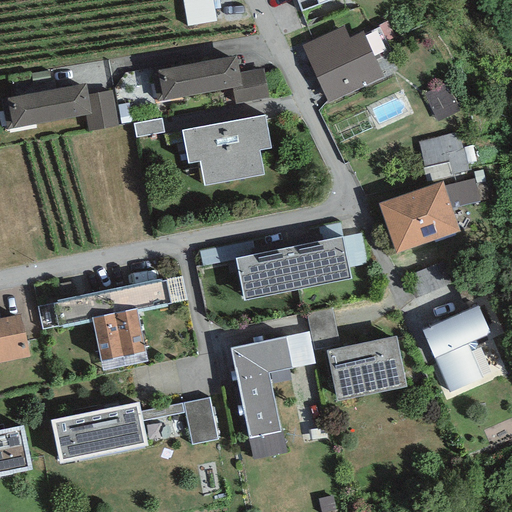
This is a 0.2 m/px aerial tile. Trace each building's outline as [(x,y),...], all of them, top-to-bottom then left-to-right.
[(187,0),(192,26),(221,21),(217,0),(187,0)] [(296,0),(301,12),(332,0),(296,0)] [(301,46),(328,103),(384,77),(363,32),(349,38),(344,26),(301,46)] [(236,55),(157,70),(163,100),(232,88),(242,86),(239,73),(236,55)] [(263,68),(239,73),(242,86),(232,88),(235,104),(269,97),(263,68)] [(86,83),(7,98),(12,128),(85,115),(91,114),(88,95),(86,83)] [(423,95),(437,121),(459,110),(445,84),(423,95)] [(112,90),(88,95),(91,114),(85,115),(88,132),(118,126),(112,90)] [(265,116),(182,131),(188,163),(200,161),(204,186),(263,175),(259,150),(271,148),(265,116)] [(162,119),(133,124),(135,138),(164,133),(162,119)] [(460,131),(418,142),(425,168),(423,168),(427,183),(452,177),(452,175),(470,170),(460,131)] [(474,178),(444,186),(452,208),(479,202),(474,178)] [(443,181),(378,203),(395,254),(460,232),(452,208),(444,186),(443,181)] [(360,233),(342,237),(348,268),(366,264),(360,233)] [(288,247),(297,289),(350,280),(348,268),(342,237),(288,247)] [(255,238),(230,244),(233,258),(259,252),(255,238)] [(228,245),(204,250),(208,266),(232,261),(228,245)] [(297,289),(288,247),(235,259),(243,301),(297,289)] [(421,297),(455,286),(448,265),(414,276),(421,297)] [(110,291),(123,356),(145,352),(137,309),(186,299),(181,276),(110,291)] [(100,361),(123,356),(110,291),(37,306),(42,329),(91,319),(100,361)] [(478,306),(422,330),(449,393),(492,374),(477,339),(490,334),(478,306)] [(331,308),(306,313),(314,350),(339,345),(331,308)] [(0,363),(30,358),(21,314),(0,318),(0,363)] [(309,332),(286,336),(292,368),(315,364),(309,332)] [(286,336),(230,348),(249,439),(280,432),(268,373),(292,368),(286,336)] [(396,336),(326,351),(336,401),(406,387),(396,336)] [(147,362),(145,352),(123,356),(100,361),(102,371),(147,362)] [(209,398),(183,403),(192,445),(217,439),(209,398)] [(139,402),(50,420),(59,464),(148,446),(143,421),(141,412),(139,402)] [(181,404),(141,412),(143,421),(183,413),(181,404)] [(23,426),(0,430),(0,476),(32,470),(23,426)] [(282,431),(280,432),(249,439),(253,459),(287,452),(282,431)]
